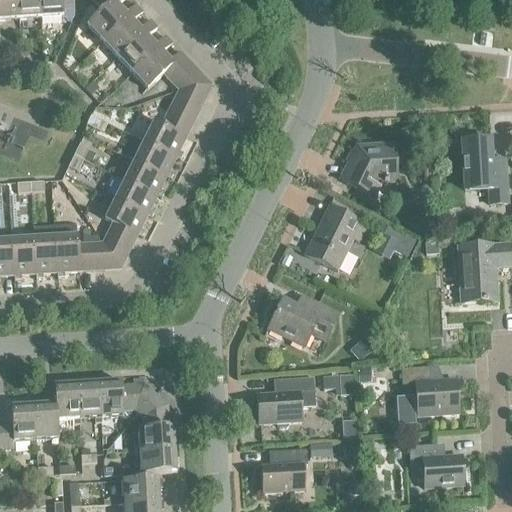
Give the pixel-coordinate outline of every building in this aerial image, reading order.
[(0,0),(0,23),(18,23),(16,0),(0,0)] [(16,0),(18,23),(39,21),(38,0),(16,0)] [(38,0),(39,21),(61,20),(59,0),(38,0)] [(85,29),(101,45),(127,20),(125,17),(117,9),(126,0),(97,0),(93,5),(101,14),(85,29)] [(90,4),(85,9),(93,18),(99,13),(90,4)] [(101,45),(116,61),(142,36),(139,33),(132,25),(141,16),(134,8),(125,17),(127,20),(101,45)] [(116,61),(131,77),(157,52),(154,49),(146,41),(156,31),(149,24),(139,33),(142,36),(116,61)] [(146,93),(162,78),(161,77),(172,67),(169,65),(161,56),(171,47),(164,40),(154,49),(157,52),(131,77),(146,93)] [(29,67),(28,55),(20,56),(20,67),(29,67)] [(162,78),(169,86),(189,67),(179,55),(169,65),(172,67),(161,77),(162,78)] [(169,86),(177,94),(197,75),(189,67),(169,86)] [(177,94),(176,96),(201,108),(210,89),(197,75),(177,94)] [(91,86),(84,92),(89,97),(96,91),(91,86)] [(176,96),(171,106),(196,118),(201,108),(176,96)] [(171,106),(166,116),(191,129),(196,118),(171,106)] [(152,125),(142,144),(175,161),(179,163),(182,156),(178,154),(191,129),(166,116),(160,129),(152,125)] [(89,119),(85,128),(96,133),(101,124),(89,119)] [(142,144),(133,164),(165,180),(169,182),(172,176),(168,174),(175,161),(142,144)] [(460,145),(463,193),(468,193),(468,191),(487,190),(488,208),(506,207),(504,172),(490,173),(488,144),(487,144),(487,145),(462,147),(461,145),(460,145)] [(78,147),(73,158),(82,163),(87,151),(78,147)] [(356,152),(353,158),(353,159),(354,159),(351,166),(350,165),(340,184),(371,199),(378,184),(395,183),(393,149),(356,152)] [(83,162),(89,165),(93,157),(87,154),(83,162)] [(82,163),(73,158),(67,170),(76,175),(82,163)] [(123,183),(155,199),(159,201),(163,195),(158,193),(165,180),(133,164),(123,183)] [(123,183),(113,203),(146,219),(150,221),(153,214),(149,212),(155,199),(123,183)] [(41,185),(28,186),(28,196),(41,195),(41,185)] [(28,196),(28,186),(15,187),(16,197),(28,196)] [(421,190),(420,194),(423,201),(427,202),(431,200),(432,197),(428,189),(425,188),(421,190)] [(111,226),(104,239),(129,252),(136,238),(140,240),(143,234),(139,232),(146,219),(113,203),(103,223),(111,226)] [(357,245),(365,229),(327,210),(320,225),(322,227),(319,234),(316,232),(303,259),(336,275),(352,242),(357,245)] [(433,235),(433,223),(415,223),(415,235),(433,235)] [(389,253),(392,254),(406,261),(414,243),(386,229),(382,237),(382,238),(394,244),(389,253)] [(54,240),(56,276),(56,281),(63,280),(63,276),(92,274),(91,247),(76,248),(76,239),(54,240)] [(104,239),(101,246),(102,246),(104,273),(119,272),(129,252),(104,239)] [(54,240),(32,242),(34,278),(35,282),(41,282),(41,277),(56,276),(54,240)] [(32,242),(10,243),(13,279),(13,283),(20,283),(20,279),(34,278),(32,242)] [(10,243),(0,243),(0,279),(13,279),(10,243)] [(424,258),(437,257),(436,245),(424,246),(424,258)] [(101,246),(91,247),(92,274),(104,273),(102,246),(101,246)] [(456,250),(460,307),(495,305),(493,271),(510,270),(509,248),(492,249),(492,248),(456,250)] [(336,318),(309,305),(304,315),(281,304),(267,333),(303,350),(310,336),(323,343),(322,344),(323,345),(336,318)] [(358,364),(367,356),(358,346),(349,354),(358,364)] [(457,418),(455,383),(428,384),(427,370),(400,372),(401,393),(414,392),(415,404),(411,405),(411,401),(396,402),(398,427),(413,426),(412,419),(416,419),(416,420),(457,418)] [(366,371),(356,371),(357,385),(367,385),(366,371)] [(352,397),(351,379),(321,380),(322,393),(338,392),(338,398),(352,397)] [(256,398),(257,428),(275,427),(275,430),(277,431),(285,431),(287,429),(287,426),(300,425),(299,411),(314,410),(312,381),(280,383),(281,396),(256,398)] [(99,421),(115,420),(115,425),(122,424),(121,414),(133,413),(137,417),(154,398),(142,387),(120,389),(119,383),(97,385),(99,421)] [(77,423),(93,421),(93,427),(99,426),(99,421),(97,385),(75,386),(77,423)] [(55,424),(71,423),(71,428),(77,428),(77,423),(75,386),(52,388),(53,406),(54,406),(55,424)] [(154,398),(137,417),(141,420),(142,432),(136,433),(137,449),(132,450),(132,456),(137,456),(137,455),(174,453),(172,430),(167,431),(166,408),(154,398)] [(34,444),(50,443),(50,448),(57,448),(55,424),(54,406),(53,406),(32,408),(34,444)] [(12,446),(28,445),(28,450),(35,449),(34,444),(32,408),(9,409),(10,426),(11,426),(12,446)] [(0,426),(0,453),(13,453),(12,446),(11,426),(10,426),(0,426)] [(371,455),(370,443),(361,443),(362,456),(371,455)] [(330,459),(330,447),(310,448),(311,460),(330,459)] [(422,471),(423,492),(461,490),(459,460),(434,461),(433,449),(407,450),(409,472),(422,471)] [(137,455),(137,456),(139,471),(133,472),(134,478),(175,476),(174,453),(137,455)] [(260,470),(261,496),(303,494),(301,469),(306,468),(305,453),(268,455),(269,469),(260,470)] [(79,459),(80,468),(95,467),(95,458),(79,459)] [(111,480),(110,464),(102,465),(103,480),(111,480)] [(58,470),(59,479),(66,478),(74,478),(73,469),(58,470)] [(36,471),(36,480),(52,479),(51,470),(36,471)] [(117,508),(122,507),(158,504),(157,482),(121,484),(122,501),(117,501),(117,508)] [(61,499),(60,484),(51,485),(52,500),(61,499)] [(68,487),(70,510),(78,510),(77,487),(68,487)] [(354,487),(352,490),(352,494),(355,497),(360,496),(359,487),(354,487)]
